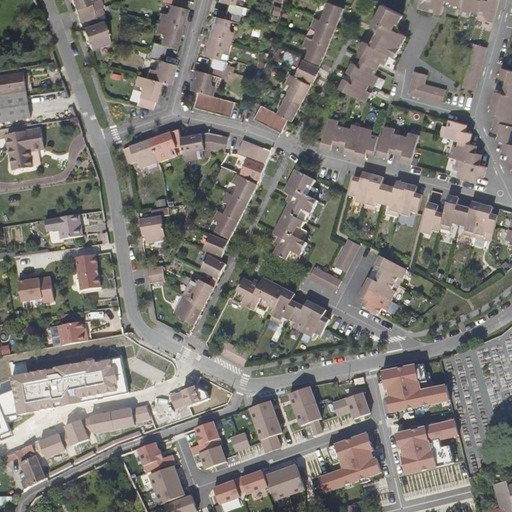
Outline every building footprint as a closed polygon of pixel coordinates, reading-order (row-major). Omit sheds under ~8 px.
[(71,0),(78,16),(93,11),(90,2),(96,0),(71,0)] [(157,22),(180,28),(186,9),(174,6),(175,0),(161,0),(161,2),(170,4),(168,10),(164,14),(160,13),(157,22)] [(217,0),(217,1),(228,4),(226,12),(240,15),(242,8),(233,5),(234,0),(217,0)] [(464,0),(420,0),(419,8),(442,14),(446,0),(453,2),(453,4),(462,7),(464,0)] [(464,0),(462,7),(461,13),(470,16),(471,12),(478,14),(481,0),(464,0)] [(500,0),(481,0),(478,14),(485,16),(484,20),(494,22),(500,0)] [(321,20),(336,27),(344,9),(328,2),(321,20)] [(382,5),(371,26),(378,30),(370,45),(391,56),(396,58),(407,37),(396,31),(404,16),(382,5)] [(93,11),(78,16),(80,23),(96,18),(93,11)] [(208,36),(231,42),(233,33),(229,31),(227,26),(229,20),(238,23),(240,15),(226,12),(224,19),(213,16),(208,36)] [(315,34),(313,39),(329,45),(336,27),(321,20),(314,18),(311,27),(315,29),(315,34)] [(91,50),(110,43),(102,21),(82,28),(88,44),(89,43),(91,50)] [(150,50),(164,54),(166,46),(175,48),(180,28),(157,22),(155,32),(160,33),(161,38),(159,44),(152,42),(150,50)] [(210,66),(223,70),(225,62),(231,42),(208,36),(202,55),(212,58),(210,66)] [(321,64),(329,45),(313,39),(306,37),(303,46),(307,48),(308,52),(305,59),(321,64)] [(364,41),(359,51),(365,55),(362,60),(379,69),(382,64),(386,65),(391,56),(370,45),(364,41)] [(475,44),(473,51),(485,55),(488,47),(475,44)] [(170,85),(175,65),(162,61),(164,54),(150,50),(148,58),(159,61),(157,67),(154,70),(149,69),(146,79),(160,82),(162,83),(170,85)] [(473,51),(471,58),(484,62),(485,55),(473,51)] [(471,58),(469,66),(482,70),(484,62),(471,58)] [(314,83),(321,68),(302,60),(296,75),(314,83)] [(352,63),(347,73),(354,76),(371,85),(374,87),(380,77),(376,75),(379,69),(362,60),(359,66),(352,63)] [(189,90),(197,92),(204,94),(212,96),(214,87),(210,85),(209,81),(211,75),(221,77),(223,70),(210,66),(207,74),(194,70),(189,90)] [(467,73),(480,76),(482,70),(469,66),(467,73)] [(506,81),(505,87),(511,88),(511,70),(502,68),(499,79),(506,81)] [(415,72),(413,79),(425,83),(427,75),(415,72)] [(0,94),(28,90),(25,73),(0,77),(0,94)] [(347,73),(344,79),(350,82),(354,76),(347,73)] [(467,73),(465,80),(478,83),(480,76),(467,73)] [(287,95),(302,103),(311,85),(290,74),(285,83),(290,85),(290,89),(287,95)] [(344,79),(339,88),(366,102),(371,93),(368,91),(371,85),(354,76),(350,82),(344,79)] [(152,110),(154,102),(160,82),(146,79),(139,77),(136,85),(141,87),(142,92),(138,106),(152,110)] [(425,83),(413,79),(411,86),(423,90),(425,84),(425,83)] [(476,91),(478,83),(465,80),(463,87),(476,91)] [(425,84),(423,90),(421,97),(428,99),(432,86),(425,84)] [(423,90),(411,86),(409,94),(421,97),(423,90)] [(432,86),(428,99),(436,101),(440,88),(432,86)] [(493,102),(511,107),(511,88),(505,87),(503,94),(496,92),(493,102)] [(440,88),(436,101),(443,103),(447,90),(440,88)] [(0,123),(3,123),(32,119),(29,96),(28,90),(0,94),(0,123)] [(193,107),(200,109),(204,94),(197,92),(193,107)] [(200,109),(208,111),(212,96),(204,94),(200,109)] [(289,118),(293,121),(302,103),(287,95),(278,113),(282,115),(289,118)] [(208,111),(215,113),(219,98),(212,96),(208,111)] [(215,113),(222,115),(226,100),(219,98),(215,113)] [(230,117),(234,102),(226,100),(222,115),(230,117)] [(495,121),(511,125),(511,107),(493,102),(490,113),(497,115),(495,121)] [(255,119),(261,122),(269,108),(262,105),(255,119)] [(261,122),(268,126),(275,111),(269,108),(261,122)] [(268,126),(275,129),(282,115),(278,113),(275,111),(268,126)] [(275,129),(282,133),(289,118),(282,115),(275,129)] [(321,147),(331,150),(333,143),(339,145),(344,126),(338,125),(339,120),(329,118),(321,147)] [(440,136),(459,141),(470,144),(473,133),(466,131),(468,125),(449,120),(448,126),(443,125),(440,136)] [(511,125),(495,121),(492,132),(499,133),(497,140),(505,142),(511,143),(511,125)] [(344,154),(354,156),(362,126),(352,124),(351,128),(344,126),(339,145),(346,147),(344,154)] [(368,153),(374,154),(378,136),(373,134),(374,130),(362,126),(354,156),(366,159),(368,153)] [(377,156),(388,158),(390,151),(396,153),(402,134),(395,133),(396,128),(385,126),(377,156)] [(14,171),(35,167),(33,151),(46,149),(43,130),(8,136),(14,171)] [(183,147),(181,139),(180,134),(180,130),(172,133),(151,140),(159,162),(178,156),(175,149),(183,147)] [(401,162),(412,165),(420,135),(409,132),(408,136),(402,134),(396,153),(403,155),(401,162)] [(210,133),(203,135),(181,139),(183,147),(185,162),(205,159),(203,152),(212,150),(212,134),(210,133)] [(212,134),(212,150),(226,153),(229,137),(212,134)] [(124,150),(130,165),(138,163),(141,169),(159,162),(151,140),(131,147),(124,150)] [(244,140),(238,155),(245,158),(251,143),(244,140)] [(450,157),(457,159),(480,165),(483,155),(476,153),(477,146),(470,144),(459,141),(457,147),(453,146),(450,157)] [(511,162),(511,143),(505,142),(502,153),(509,155),(507,161),(511,162)] [(258,146),(251,143),(245,158),(247,159),(252,161),(258,146)] [(265,149),(258,146),(252,161),(259,164),(265,149)] [(267,164),(272,153),(265,149),(259,164),(266,167),(267,164)] [(252,161),(247,159),(241,174),(259,182),(266,167),(259,164),(252,161)] [(457,177),(476,182),(477,176),(485,177),(487,167),(480,165),(457,159),(454,169),(459,170),(457,177)] [(297,170),(286,192),(291,194),(302,201),(299,207),(291,203),(286,212),(307,223),(308,223),(319,201),(315,199),(320,190),(314,187),(317,181),(297,170)] [(355,177),(350,196),(356,198),(355,202),(366,205),(373,175),(363,172),(362,179),(355,177)] [(236,190),(233,196),(248,203),(257,185),(236,175),(231,183),(236,186),(236,190)] [(373,175),(366,205),(365,208),(375,211),(377,203),(384,205),(389,186),(382,184),(384,178),(373,175)] [(396,188),(389,186),(384,205),(390,207),(389,214),(399,217),(400,214),(408,184),(398,182),(396,188)] [(408,184),(400,214),(410,217),(411,212),(418,214),(423,196),(416,194),(418,187),(408,184)] [(227,208),(223,215),(239,222),(248,203),(233,196),(227,193),(222,201),(227,204),(227,208)] [(287,201),(291,203),(299,207),(302,201),(291,194),(287,201)] [(450,196),(444,214),(441,228),(451,231),(453,224),(460,225),(465,207),(458,205),(460,198),(450,196)] [(465,207),(460,225),(466,227),(464,234),(475,237),(484,205),(473,202),(471,209),(465,207)] [(429,203),(421,232),(431,235),(432,231),(439,233),(441,228),(444,214),(437,212),(439,206),(429,203)] [(494,235),(496,227),(499,216),(492,214),(494,207),(484,205),(475,237),(485,240),(487,233),(494,235)] [(169,208),(152,211),(154,218),(142,220),(145,237),(146,237),(147,244),(167,240),(163,217),(171,216),(169,208)] [(230,240),(239,222),(223,215),(217,212),(213,220),(218,223),(218,227),(215,233),(230,240)] [(275,254),(297,265),(308,243),(304,241),(309,231),(303,229),(307,223),(286,212),(275,234),(280,237),(291,242),(288,248),(280,245),(275,254)] [(78,215),(59,218),(49,220),(50,229),(61,227),(63,240),(85,236),(83,226),(80,226),(78,215)] [(492,242),(494,235),(487,233),(485,240),(492,242)] [(223,258),(224,256),(229,242),(210,235),(204,250),(223,258)] [(288,248),(291,242),(280,237),(276,243),(280,245),(288,248)] [(361,246),(349,240),(345,247),(357,253),(361,246)] [(354,259),(357,253),(345,247),(342,253),(354,259)] [(350,266),(354,259),(342,253),(338,260),(350,266)] [(99,266),(97,254),(77,257),(82,290),(102,286),(100,273),(99,273),(98,266),(99,266)] [(202,270),(221,281),(229,266),(221,262),(209,256),(202,270)] [(382,269),(379,275),(396,284),(399,278),(403,280),(408,271),(381,256),(375,266),(382,269)] [(347,273),(350,266),(338,260),(335,267),(347,273)] [(148,268),(149,276),(165,274),(164,266),(148,268)] [(310,279),(316,283),(323,271),(316,268),(310,279)] [(316,283),(323,286),(329,274),(323,271),(316,283)] [(149,276),(151,284),(166,281),(165,274),(149,276)] [(323,286),(330,289),(336,278),(329,274),(323,286)] [(365,287),(392,302),(395,294),(397,292),(393,290),(396,284),(379,275),(376,281),(369,278),(365,287)] [(45,298),(41,279),(33,280),(28,281),(28,277),(20,278),(24,302),(45,298)] [(184,296),(205,307),(215,288),(200,280),(199,282),(193,278),(184,296)] [(287,289),(264,278),(261,283),(259,288),(256,294),(251,291),(253,286),(254,283),(245,279),(234,300),(256,311),(258,307),(267,311),(270,306),(276,309),(287,289)] [(336,293),(342,281),(336,278),(330,289),(336,293)] [(362,307),(379,315),(383,309),(387,311),(392,302),(365,287),(359,297),(366,300),(362,307)] [(287,289),(276,309),(271,319),(280,324),(284,317),(290,320),(298,303),(293,300),(295,294),(287,289)] [(205,307),(184,296),(174,313),(181,317),(180,318),(195,326),(205,307)] [(305,307),(298,303),(290,320),(297,324),(295,328),(303,332),(317,305),(308,301),(305,307)] [(327,310),(317,305),(303,332),(313,337),(315,333),(321,337),(325,329),(330,319),(324,316),(327,310)] [(64,345),(89,340),(88,333),(86,333),(83,322),(60,326),(64,345)] [(219,353),(246,367),(248,364),(252,355),(225,341),(219,353)] [(129,389),(123,358),(97,363),(97,360),(13,377),(15,390),(0,396),(0,400),(2,406),(0,406),(0,441),(1,441),(1,440),(0,437),(0,436),(12,432),(9,424),(7,418),(18,415),(27,413),(27,409),(34,408),(35,411),(35,412),(56,408),(56,407),(55,404),(63,402),(63,406),(64,406),(98,399),(97,395),(129,389)] [(424,364),(383,372),(386,390),(389,390),(391,397),(388,398),(391,413),(451,401),(447,386),(434,389),(432,380),(428,381),(424,364)] [(184,391),(190,407),(211,399),(209,394),(197,386),(184,391)] [(311,387),(290,394),(296,410),(317,403),(311,387)] [(97,395),(98,399),(129,393),(129,389),(97,395)] [(364,393),(341,401),(346,414),(352,412),(355,420),(371,414),(364,393)] [(271,401),(250,409),(256,425),(277,417),(271,401)] [(341,401),(334,404),(338,417),(346,414),(341,401)] [(317,403),(296,410),(302,426),(311,423),(316,436),(323,433),(319,420),(322,419),(317,403)] [(116,430),(136,426),(133,409),(113,413),(116,430)] [(92,417),(96,434),(116,430),(113,413),(92,417)] [(18,415),(7,418),(9,424),(19,420),(18,415)] [(277,417),(256,425),(267,453),(274,451),(270,438),(277,435),(278,438),(284,436),(277,417)] [(74,446),(90,440),(82,420),(66,427),(74,446)] [(456,420),(396,435),(400,450),(403,450),(405,457),(402,458),(406,476),(455,463),(450,446),(442,448),(440,440),(459,435),(456,420)] [(214,422),(196,429),(199,437),(197,437),(200,445),(192,448),(195,456),(200,454),(221,446),(223,445),(214,422)] [(246,433),(239,436),(243,449),(251,446),(246,433)] [(333,473),(320,477),(325,492),(382,472),(377,458),(374,459),(372,451),(375,450),(368,433),(328,447),(334,464),(330,465),(333,473)] [(67,450),(61,434),(41,442),(47,458),(67,450)] [(277,435),(270,438),(274,451),(282,448),(278,438),(277,435)] [(239,436),(231,439),(236,451),(243,449),(239,436)] [(104,442),(90,447),(93,454),(106,449),(104,442)] [(156,443),(138,449),(147,473),(175,463),(172,455),(164,459),(161,450),(159,451),(156,443)] [(30,487),(48,478),(33,445),(28,447),(21,450),(17,452),(20,458),(26,473),(21,474),(25,492),(30,487)] [(221,446),(200,454),(206,470),(227,462),(221,446)] [(9,455),(6,456),(8,462),(20,458),(17,452),(9,455)] [(51,458),(58,473),(71,467),(64,452),(51,458)] [(466,461),(400,478),(403,490),(469,474),(466,461)] [(297,465),(283,470),(292,495),(306,489),(297,465)] [(175,466),(151,475),(156,490),(180,481),(175,466)] [(283,470),(268,476),(277,500),(292,495),(283,470)] [(263,471),(242,478),(247,491),(248,494),(269,487),(263,471)] [(470,477),(474,492),(481,490),(477,476),(470,477)] [(374,481),(362,484),(366,497),(375,495),(378,505),(390,502),(384,477),(373,479),(374,481)] [(242,478),(215,488),(220,504),(241,497),(240,494),(247,491),(242,478)] [(180,481),(156,490),(162,504),(186,495),(180,481)] [(511,511),(511,499),(509,486),(507,482),(495,485),(501,509),(489,511),(511,511)] [(193,496),(166,506),(168,511),(197,511),(198,511),(193,496)]
